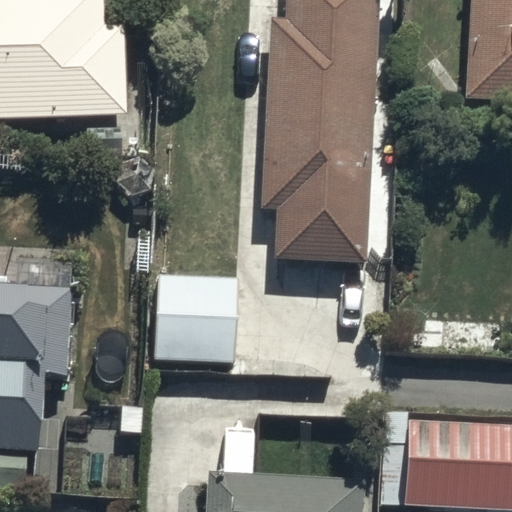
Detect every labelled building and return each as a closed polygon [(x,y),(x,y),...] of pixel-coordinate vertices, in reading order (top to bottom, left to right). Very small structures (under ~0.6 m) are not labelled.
[(0,0),(0,114),(129,111),(125,0),(0,0)] [(368,281),(378,0),(290,0),(289,34),(269,33),(262,227),(277,228),(275,278),(368,281)] [(511,0),(468,0),(462,118),(511,120),(511,0)] [(162,281),(156,281),(153,375),(234,377),(237,276),(162,274),(162,281)] [(67,285),(0,280),(0,450),(56,455),(67,285)] [(511,511),(511,429),(408,428),(408,434),(378,434),(378,503),(403,502),(403,511),(511,511)] [(361,511),(362,500),(206,493),(204,511),(361,511)]
